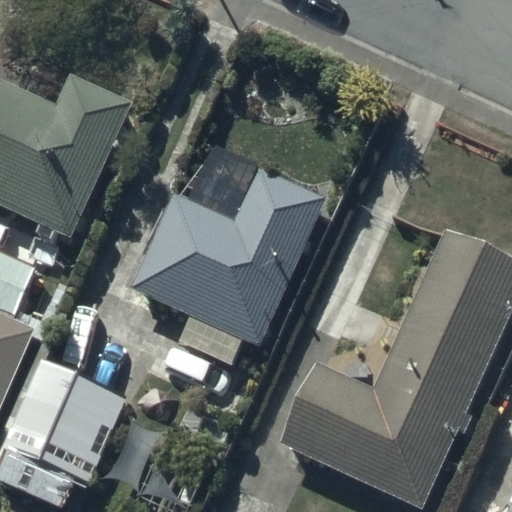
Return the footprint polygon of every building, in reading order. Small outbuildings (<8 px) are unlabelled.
[(61,111),(0,82),(0,208),(73,243),(136,110),(75,82),(61,111)] [(237,226),(178,199),(134,294),(263,354),(333,204),(262,172),(237,226)] [(427,511),(511,330),(511,264),(449,235),(376,393),(321,367),(282,450),(416,511),(427,511)] [(39,275),(0,258),(0,310),(21,319),(39,275)] [(0,421),(36,335),(0,320),(0,421)] [(71,511),(118,397),(43,367),(0,472),(0,485),(66,511),(71,511)]
